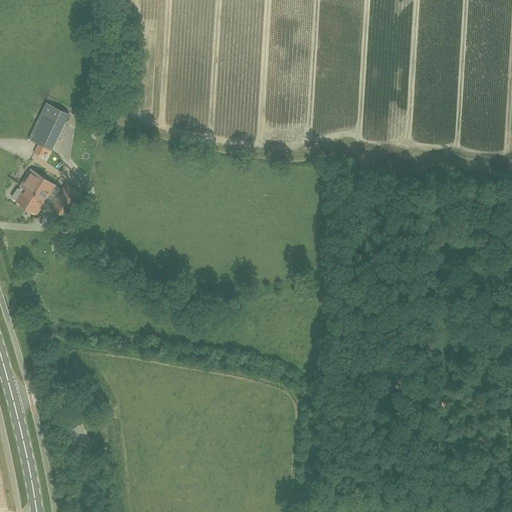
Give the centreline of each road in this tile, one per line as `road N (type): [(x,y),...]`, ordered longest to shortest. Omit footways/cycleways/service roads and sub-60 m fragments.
road 1 (track): [(119,0),(124,65),(116,101),(95,139),(49,167)]
road 2 (secondary): [(39,511),(0,350)]
